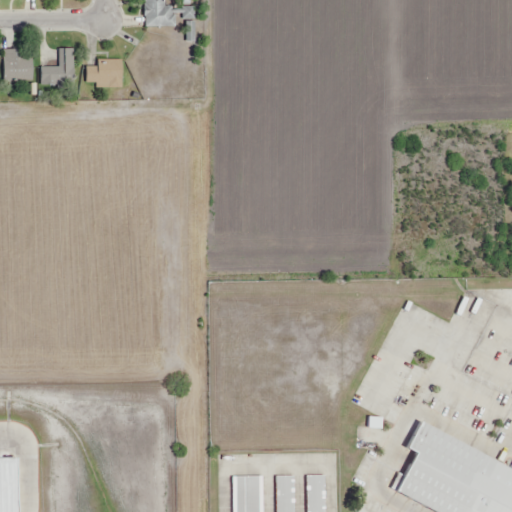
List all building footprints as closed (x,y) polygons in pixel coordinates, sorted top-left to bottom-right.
[(143,0),(143,29),(173,29),(173,8),(164,8),(164,0),(143,0)] [(37,68),(37,87),(71,87),(71,51),(54,51),(54,68),(37,68)] [(1,52),(1,79),(29,79),(29,62),(17,63),(17,52),(1,52)] [(83,69),(83,84),(93,84),(93,89),(119,90),(119,61),(95,61),(94,69),(83,69)] [(511,511),(511,467),(420,419),(404,450),(411,454),(393,490),(433,511),(511,511)] [(0,511),(22,511),(21,455),(0,455),(0,511)] [(306,477),(306,511),(324,511),(324,477),(306,477)] [(231,478),(231,511),(260,511),(260,478),(231,478)] [(276,478),(276,511),(293,511),(293,478),(276,478)]
